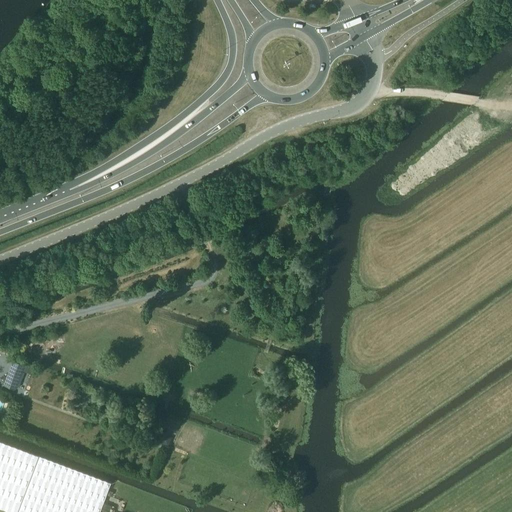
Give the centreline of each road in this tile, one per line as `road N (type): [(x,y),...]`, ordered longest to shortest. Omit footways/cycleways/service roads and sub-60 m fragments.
road 1 (unclassified): [(0,260),(181,182),(279,128),(356,105),(376,72),(364,37)]
road 2 (track): [(0,331),(210,277),(214,263),(181,182)]
road 3 (primary): [(0,232),(169,159),(266,94)]
road 4 (primary): [(217,0),(233,51),(220,82),(61,196)]
road 5 (primary): [(250,75),(156,149),(61,196)]
